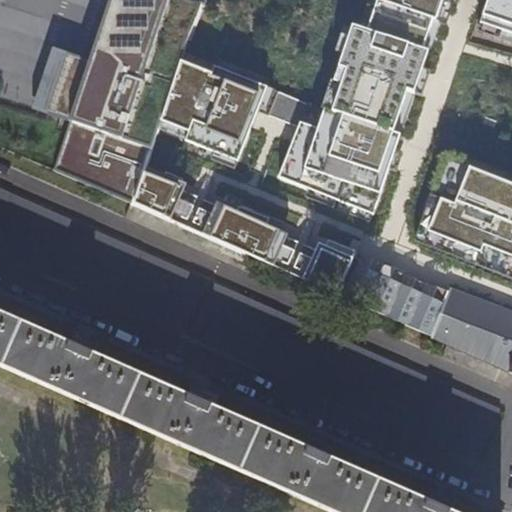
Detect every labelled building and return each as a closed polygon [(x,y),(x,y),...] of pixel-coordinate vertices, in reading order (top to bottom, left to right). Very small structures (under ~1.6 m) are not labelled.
[(121,0),(101,61),(62,51),(38,111),(74,122),(59,174),(134,205),(144,173),(161,127),(179,67),(204,0),(121,0)] [(446,0),(378,0),(369,31),(350,25),(332,81),(345,85),(334,117),(303,107),(296,131),(277,186),(374,218),(446,0)] [(511,0),(488,0),(480,25),(511,35),(511,0)] [(211,78),(179,67),(161,127),(189,137),(185,146),(239,166),(257,118),(268,90),(215,70),(211,78)] [(511,186),(450,163),(423,235),(511,268),(511,186)] [(177,187),(144,173),(134,205),(248,257),(337,297),(357,253),(327,241),(318,261),(276,244),(284,226),(227,202),(219,221),(181,205),(171,201),(177,187)] [(0,190),(0,254),(184,335),(207,283),(0,190)] [(248,257),(134,205),(125,218),(243,270),(248,257)] [(451,291),(364,255),(345,302),(432,337),(451,291)] [(213,285),(189,338),(477,466),(500,412),(213,285)] [(451,291),(432,337),(462,354),(487,365),(497,340),(508,313),(451,291)] [(511,314),(508,313),(497,340),(511,347),(511,314)] [(0,369),(116,421),(317,510),(320,511),(451,511),(454,507),(431,496),(427,504),(333,462),(336,454),(312,443),(309,452),(213,409),(217,401),(194,391),(190,398),(94,356),(98,348),(75,338),(71,346),(0,314),(0,369)] [(511,347),(497,340),(487,365),(510,375),(511,371),(511,347)] [(487,365),(462,354),(457,365),(511,389),(511,376),(510,375),(487,365)]
